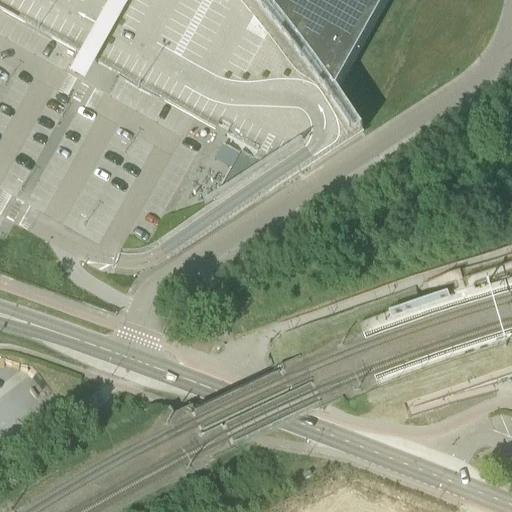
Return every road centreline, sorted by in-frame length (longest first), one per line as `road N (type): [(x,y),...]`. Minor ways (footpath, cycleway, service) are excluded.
road 1 (tertiary): [(372,451),(0,318)]
road 2 (tertiary): [(372,451),(511,505)]
